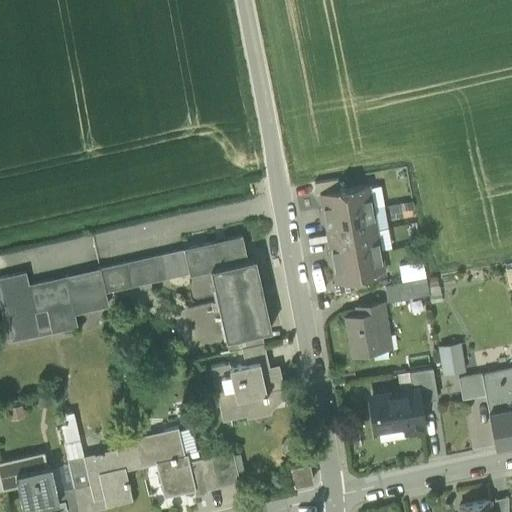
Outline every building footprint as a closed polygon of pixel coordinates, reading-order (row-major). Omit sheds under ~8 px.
[(313,183),(316,195),(321,194),(339,191),(337,179),(318,182),(313,183)] [(321,194),(325,216),(372,208),(368,186),(339,191),(321,194)] [(376,229),(372,208),(325,216),(328,238),(376,229)] [(380,251),(376,229),(328,238),(332,260),(380,251)] [(210,270),(226,339),(261,331),(271,329),(255,258),(247,260),(242,235),(183,248),(184,249),(189,273),(189,274),(210,270)] [(184,249),(160,254),(166,278),(189,273),(184,249)] [(384,273),(380,251),(332,260),(336,282),(355,278),(384,273)] [(135,285),(166,278),(160,254),(130,261),(135,285)] [(130,261),(125,262),(131,286),(135,285),(130,261)] [(99,268),(105,292),(131,286),(125,262),(99,268)] [(72,303),(74,312),(108,304),(105,292),(99,268),(66,276),(72,303)] [(0,277),(0,306),(8,341),(40,334),(34,311),(28,284),(25,272),(0,277)] [(28,284),(34,311),(72,303),(66,276),(28,284)] [(332,283),(334,294),(358,290),(355,278),(336,282),(332,283)] [(385,285),(388,302),(412,298),(409,281),(385,285)] [(347,316),(353,355),(385,350),(383,337),(388,336),(383,302),(356,306),(358,314),(347,316)] [(34,311),(40,334),(77,326),(74,312),(72,303),(34,311)] [(267,358),(263,343),(261,331),(226,339),(229,351),(241,348),(245,363),(267,358)] [(439,346),(444,374),(464,370),(459,342),(439,346)] [(267,397),(266,391),(284,387),(280,370),(270,372),(269,366),(267,358),(245,363),(230,367),(229,362),(211,366),(222,419),(269,409),(269,408),(267,397)] [(486,394),(489,411),(511,405),(511,366),(484,373),(484,372),(482,373),(486,394)] [(417,389),(419,401),(437,398),(432,368),(409,372),(411,390),(417,389)] [(459,377),(462,399),(486,394),(482,373),(459,377)] [(267,397),(269,408),(285,393),(284,387),(266,391),(267,397)] [(406,423),(407,429),(422,427),(421,421),(422,421),(419,401),(417,389),(411,390),(372,396),(377,428),(406,423)] [(511,405),(489,411),(495,446),(496,446),(511,442),(511,405)] [(57,415),(64,442),(79,438),(73,411),(57,415)] [(165,437),(136,444),(140,464),(156,461),(163,494),(193,488),(189,471),(190,471),(186,453),(183,453),(177,427),(163,430),(165,437)] [(134,436),(135,443),(136,444),(165,437),(163,430),(134,436)] [(83,455),(79,438),(64,442),(67,458),(83,455)] [(125,468),(140,464),(136,444),(135,443),(115,447),(120,469),(125,468)] [(131,497),(125,468),(120,469),(115,447),(83,455),(89,483),(93,499),(90,499),(91,505),(105,501),(105,503),(131,497)] [(44,451),(12,458),(17,479),(18,485),(23,508),(40,504),(42,509),(59,505),(56,490),(50,465),(47,466),(44,451)] [(210,456),(212,463),(217,486),(239,481),(232,451),(210,456)] [(89,483),(83,455),(67,458),(73,486),(89,483)] [(0,478),(1,483),(17,479),(12,458),(0,460),(0,478)] [(201,466),(202,468),(207,488),(217,486),(212,463),(201,466)] [(292,468),(295,484),(307,482),(312,480),(309,468),(308,464),(292,468)] [(207,491),(207,488),(202,468),(190,471),(189,471),(193,488),(195,494),(207,491)] [(17,479),(1,483),(2,488),(18,485),(17,479)] [(89,483),(73,486),(79,511),(92,511),(91,507),(91,505),(90,499),(93,499),(89,483)] [(66,511),(79,511),(73,486),(61,489),(65,504),(66,511)] [(56,490),(59,505),(65,504),(61,489),(56,490)] [(494,500),(496,511),(508,511),(508,497),(494,500)] [(492,511),(490,500),(460,506),(460,511),(492,511)]
